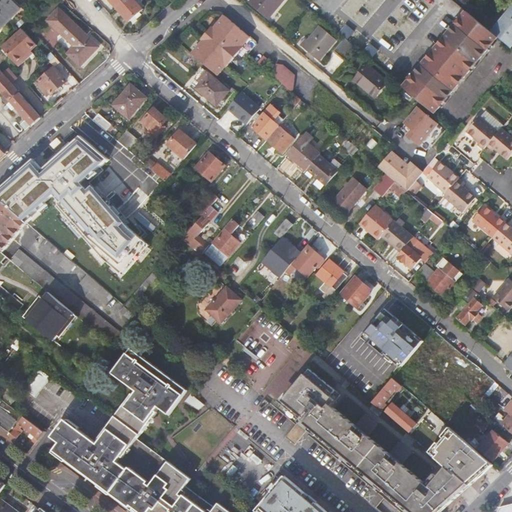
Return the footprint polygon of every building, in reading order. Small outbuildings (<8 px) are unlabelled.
[(7,0),(19,10),(0,30),(0,32),(5,37),(27,13),(12,0),(7,0)] [(0,0),(0,30),(19,10),(7,0),(0,0)] [(110,0),(119,10),(129,0),(110,0)] [(139,4),(142,1),(141,0),(129,0),(119,10),(130,23),(144,10),(139,4)] [(268,18),(283,0),(253,0),(250,3),(268,18)] [(376,13),(359,0),(352,0),(331,27),(351,44),(376,13)] [(407,0),(363,54),(382,71),(431,12),(416,0),(407,0)] [(368,0),(379,9),(386,0),(368,0)] [(430,0),(416,0),(431,12),(436,5),(430,0)] [(511,5),(491,31),(500,38),(508,45),(511,39),(511,5)] [(58,11),(47,23),(75,48),(69,55),(82,67),(99,47),(58,11)] [(500,38),(491,31),(467,11),(460,21),(492,47),(500,38)] [(251,38),(226,16),(216,28),(243,51),(245,48),(244,47),(251,38)] [(485,56),(492,47),(460,21),(452,29),(485,56)] [(228,68),(243,51),(216,28),(215,29),(212,27),(201,40),(204,42),(193,55),(219,77),(226,68),(228,68)] [(320,62),(337,41),(320,27),(303,47),(320,62)] [(481,61),(485,56),(452,29),(450,33),(452,35),(449,40),(445,38),(438,46),(441,48),(437,54),(434,52),(426,60),(429,63),(425,67),(423,65),(403,88),(435,115),(454,93),(451,91),(455,86),(458,88),(477,66),(475,64),(479,59),(481,61)] [(24,31),(4,49),(18,65),(32,52),(38,46),(24,31)] [(343,56),(349,61),(358,50),(352,45),(343,56)] [(35,55),(32,52),(18,65),(20,68),(35,55)] [(270,62),(265,57),(259,65),(264,69),(270,62)] [(293,92),(295,90),(296,77),(290,76),(289,72),(283,71),(283,66),(277,65),(276,78),(293,92)] [(376,98),(388,83),(367,66),(355,80),(376,98)] [(52,95),(67,82),(55,67),(40,80),(42,83),(51,94),(52,95)] [(10,68),(4,73),(12,82),(18,77),(10,68)] [(0,87),(28,120),(18,129),(23,136),(43,118),(21,93),(12,82),(4,73),(1,70),(0,71),(0,87)] [(218,106),(230,93),(207,73),(201,80),(203,83),(198,89),(218,106)] [(51,94),(42,83),(38,85),(48,97),(51,94)] [(130,120),(148,99),(134,88),(131,88),(115,107),(130,120)] [(229,109),(249,125),(262,110),(242,94),(229,109)] [(273,107),(254,128),(268,141),(280,127),(275,122),(282,114),(273,107)] [(417,145),(435,123),(418,109),(401,130),(417,145)] [(158,135),(170,122),(156,110),(144,123),(158,135)] [(480,118),(498,134),(502,129),(501,123),(486,111),(480,118)] [(112,126),(100,115),(95,121),(107,132),(112,126)] [(484,149),(487,146),(498,134),(480,118),(478,117),(467,131),(480,142),(479,144),(484,149)] [(283,126),(281,128),(280,127),(268,141),(283,154),(295,140),(287,132),(289,131),(283,126)] [(508,160),(511,155),(511,137),(502,129),(498,134),(487,146),(493,151),(495,149),(508,160)] [(130,152),(141,140),(129,130),(118,142),(130,152)] [(180,155),(185,159),(197,146),(180,131),(168,145),(176,152),(172,155),(177,159),(180,155)] [(309,171),(321,156),(322,155),(303,138),(289,155),(308,171),(309,171)] [(33,187),(123,265),(162,219),(161,218),(155,213),(146,206),(72,142),(33,187)] [(1,143),(0,144),(0,161),(10,152),(8,150),(1,143)] [(397,163),(400,158),(393,151),(380,168),(389,175),(397,182),(408,191),(413,185),(423,173),(412,163),(406,170),(397,163)] [(212,182),(225,165),(210,153),(196,168),(212,182)] [(309,171),(328,187),(340,173),(321,156),(309,171)] [(158,164),(157,165),(147,157),(143,163),(166,182),(171,176),(167,172),(169,170),(165,167),(164,169),(158,164)] [(447,193),(456,181),(459,178),(440,162),(427,176),(447,193)] [(391,188),(397,182),(389,175),(372,195),(380,202),(391,188)] [(355,179),(350,185),(348,188),(333,206),(336,208),(337,207),(339,209),(340,208),(348,214),(368,190),(355,179)] [(463,211),(475,197),(456,181),(447,193),(444,196),(463,211)] [(415,198),(413,196),(408,191),(397,182),(391,188),(410,204),(415,198)] [(413,196),(418,190),(413,185),(408,191),(413,196)] [(212,193),(200,207),(205,213),(211,206),(218,198),(212,193)] [(435,214),(431,211),(415,198),(410,204),(422,215),(420,217),(427,223),(435,214)] [(0,199),(0,251),(3,254),(28,224),(0,199)] [(199,236),(219,213),(211,206),(205,213),(203,215),(204,216),(184,238),(203,254),(210,246),(199,236)] [(383,237),(396,221),(377,206),(361,224),(380,240),(383,237)] [(485,206),(473,220),(493,237),(505,223),(485,206)] [(165,212),(160,207),(155,213),(161,218),(165,212)] [(282,238),(283,237),(294,224),(287,218),(276,232),(282,238)] [(232,234),(240,225),(235,220),(207,252),(222,264),(241,243),(232,234)] [(407,246),(415,237),(396,221),(383,237),(402,252),(407,246)] [(511,252),(511,228),(505,223),(493,237),(511,252)] [(302,253),(283,237),(282,238),(264,259),(283,276),(302,253)] [(434,251),(416,237),(415,237),(407,246),(408,247),(400,258),(413,269),(422,258),(425,261),(434,251)] [(72,273),(78,266),(47,240),(41,247),(72,273)] [(325,261),(309,247),(288,271),(291,274),(298,266),(309,275),(316,267),(318,268),(325,261)] [(19,250),(10,261),(13,264),(27,275),(47,291),(50,293),(77,315),(80,317),(114,344),(122,333),(19,250)] [(436,273),(425,264),(417,273),(445,297),(464,274),(444,258),(438,266),(440,268),(436,273)] [(315,277),(334,293),(347,278),(328,262),(315,277)] [(82,283),(108,305),(115,297),(89,275),(82,283)] [(147,288),(156,278),(151,275),(143,284),(147,288)] [(369,292),(371,289),(356,278),(342,294),(359,308),(371,294),(369,292)] [(481,292),(488,283),(480,278),(474,286),(481,292)] [(507,312),(511,306),(511,283),(509,281),(493,299),(507,312)] [(129,309),(147,288),(143,284),(124,305),(126,307),(129,309)] [(222,323),(243,299),(227,286),(207,308),(222,323)] [(471,289),(463,298),(462,297),(455,305),(454,307),(462,313),(459,318),(466,324),(471,319),(477,324),(483,317),(477,312),(482,306),(474,299),(478,295),(471,289)] [(457,290),(449,300),(455,305),(462,297),(463,295),(457,290)] [(50,293),(47,291),(25,318),(28,321),(50,293)] [(77,315),(50,293),(28,321),(55,342),(77,315)] [(132,321),(136,315),(129,309),(126,307),(122,313),(132,321)] [(387,309),(384,312),(394,321),(393,322),(396,324),(400,320),(387,309)] [(384,312),(367,332),(374,338),(371,341),(387,355),(389,352),(397,358),(396,360),(403,366),(425,341),(415,333),(406,334),(401,329),(405,325),(400,320),(396,324),(393,322),(394,321),(384,312)] [(77,315),(55,342),(58,344),(80,317),(77,315)] [(415,333),(405,325),(401,329),(406,334),(415,333)] [(392,363),(396,360),(397,358),(389,352),(387,355),(371,341),(374,338),(367,332),(362,337),(392,363)] [(60,443),(55,451),(136,511),(229,511),(221,505),(217,509),(187,488),(192,482),(140,438),(163,413),(161,411),(165,408),(172,414),(192,390),(164,367),(163,366),(160,362),(159,363),(149,353),(147,354),(136,345),(108,382),(132,401),(128,405),(126,404),(124,407),(125,408),(118,416),(117,415),(115,418),(116,419),(98,441),(98,444),(94,443),(94,441),(93,441),(92,442),(87,438),(88,437),(87,436),(85,437),(84,435),(84,434),(83,433),(82,434),(64,421),(53,436),(60,443)] [(472,377),(459,391),(463,394),(478,377),(446,349),(444,352),(472,377)] [(444,352),(431,367),(459,391),(472,377),(444,352)] [(441,511),(472,485),(456,471),(455,472),(445,464),(437,474),(433,471),(424,482),(397,460),(388,452),(363,432),(354,424),(330,404),(339,394),(308,368),(279,403),(404,505),(402,507),(408,511),(441,511)] [(49,379),(38,370),(23,389),(34,398),(49,379)] [(340,383),(344,386),(349,381),(345,377),(340,383)] [(398,390),(402,385),(393,377),(372,401),(373,402),(381,409),(385,405),(383,403),(395,388),(398,390)] [(9,390),(5,387),(0,393),(0,396),(2,399),(10,405),(17,397),(12,392),(11,394),(8,392),(9,390)] [(0,426),(9,433),(23,415),(10,405),(2,399),(0,401),(0,426)] [(377,415),(381,409),(373,402),(369,407),(377,415)] [(385,409),(410,430),(416,423),(393,402),(388,408),(386,407),(385,409)] [(371,422),(362,414),(354,424),(363,432),(371,422)] [(476,425),(483,432),(493,421),(485,414),(476,425)] [(20,431),(22,427),(40,440),(46,432),(26,417),(9,438),(15,443),(22,435),(21,434),(22,432),(20,431)] [(456,471),(472,485),(494,465),(453,429),(431,451),(445,464),(455,472),(456,471)] [(478,447),(493,460),(509,443),(494,429),(488,436),(486,434),(481,440),(483,442),(478,447)] [(401,435),(410,443),(415,438),(408,432),(406,430),(401,435)] [(405,449),(396,442),(388,452),(397,460),(405,449)] [(329,511),(287,477),(257,511),(329,511)] [(19,511),(4,500),(0,504),(0,511),(19,511)]
